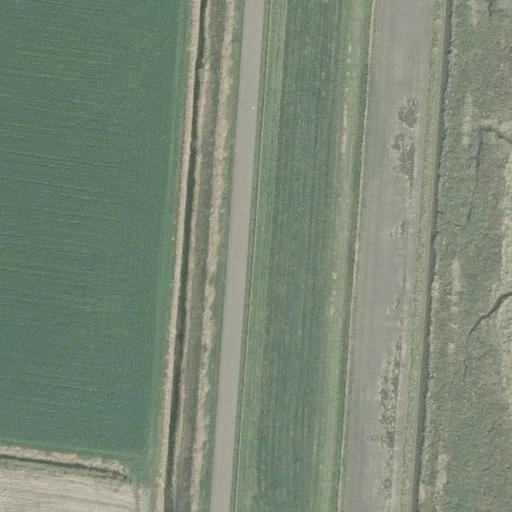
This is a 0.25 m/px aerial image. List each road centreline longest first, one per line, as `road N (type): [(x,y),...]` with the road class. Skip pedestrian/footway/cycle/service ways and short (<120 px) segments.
road 1 (track): [(397,0),(361,511)]
road 2 (unclassified): [(220,511),(255,0)]
